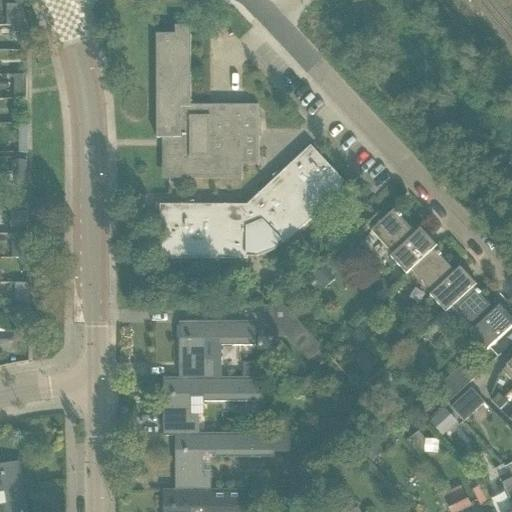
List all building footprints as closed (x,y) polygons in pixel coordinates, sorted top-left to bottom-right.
[(13,26),(28,25),(21,5),(7,5),(7,26),(13,26)] [(32,43),(28,25),(13,26),(13,33),(19,33),(21,43),(32,43)] [(258,106),(210,106),(191,106),(190,27),(175,27),(175,35),(156,35),(156,139),(169,139),(169,180),(242,180),(242,166),(259,166),(259,118),(258,118),(258,106)] [(25,99),(25,76),(14,76),(14,99),(25,99)] [(19,125),(19,141),(27,141),(27,125),(25,125),(19,125)] [(348,186),(311,146),(247,206),(160,206),(160,260),(247,260),(247,255),(256,255),(257,258),(275,250),(274,248),(280,242),(283,246),(348,186)] [(26,183),(25,162),(13,162),(13,183),(26,183)] [(14,200),(14,210),(28,210),(28,200),(14,200)] [(410,272),(434,250),(437,247),(420,229),(415,234),(400,218),(401,216),(398,213),(397,215),(393,210),(371,231),(393,255),(390,257),(406,275),(410,272)] [(27,212),(11,211),(10,229),(27,229),(27,212)] [(27,235),(12,235),(12,258),(28,258),(27,235)] [(434,250),(410,272),(431,295),(428,297),(445,315),(450,310),(473,288),(476,286),(460,268),(455,273),(440,256),(441,255),(438,252),(437,253),(434,250)] [(173,273),(173,295),(191,295),(191,273),(173,273)] [(476,292),(473,288),(450,310),(471,333),(468,336),(484,353),(511,327),(511,319),(499,306),(494,311),(479,295),(480,294),(477,290),(476,292)] [(263,308),(263,338),(288,338),(309,362),(323,349),(281,303),(277,307),(263,308)] [(220,346),(255,346),(255,323),(180,323),(180,355),(186,355),(186,379),(214,378),(214,360),(205,360),(205,340),(220,341),(220,346)] [(479,375),(466,362),(435,390),(447,404),(479,375)] [(511,362),(502,372),(511,382),(511,362)] [(243,364),(243,378),(261,378),(267,378),(267,376),(267,366),(267,364),(243,364)] [(214,378),(186,379),(164,379),(164,411),(170,411),(170,435),(197,435),(197,417),(190,417),(190,397),(203,397),(203,402),(261,402),(261,378),(243,378),(214,378)] [(465,423),(485,404),(473,391),(453,411),(465,423)] [(496,407),(503,400),(499,395),(492,402),(496,407)] [(503,400),(496,407),(500,411),(507,404),(503,400)] [(444,410),(430,422),(442,436),(456,424),(444,410)] [(327,420),(326,433),(341,434),(342,421),(327,420)] [(197,435),(170,435),(164,435),(164,436),(176,436),(176,467),(182,467),(182,491),(211,491),(211,473),(203,473),(203,453),(217,453),(217,459),(275,459),(275,453),(289,453),(289,434),(197,435)] [(372,443),(362,452),(371,462),(381,453),(372,443)] [(3,507),(3,511),(26,511),(18,463),(0,466),(0,493),(5,492),(7,506),(3,507)] [(511,511),(511,480),(508,473),(500,477),(507,490),(511,499),(511,501),(511,511)] [(482,486),(473,490),(481,507),(490,503),(482,486)] [(211,491),(182,491),(164,491),(164,511),(191,511),(192,508),(205,508),(204,511),(262,511),(262,491),(211,491)] [(464,494),(455,499),(462,511),(471,507),(464,494)] [(453,500),(446,503),(449,511),(460,511),(462,511),(455,499),(454,499),(453,500)] [(360,511),(354,503),(347,509),(349,511),(360,511)]
